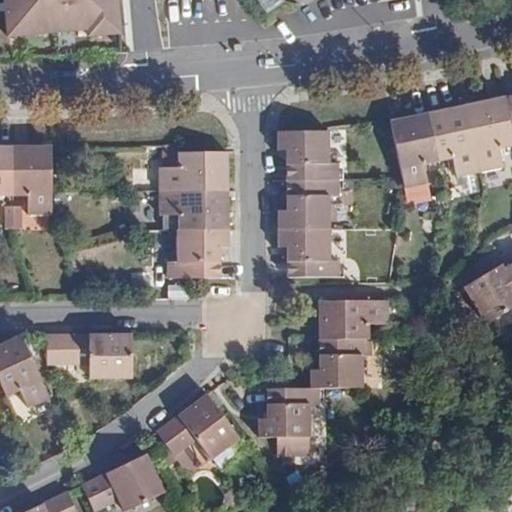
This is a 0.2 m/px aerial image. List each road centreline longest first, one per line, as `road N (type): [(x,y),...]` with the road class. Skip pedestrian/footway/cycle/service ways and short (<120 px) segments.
road 1 (residential): [(245,313),(192,375),(76,465),(0,503)]
road 2 (residential): [(257,292),(434,294),(511,249)]
road 3 (residential): [(0,314),(245,313)]
road 4 (residential): [(250,69),(257,292)]
road 5 (residential): [(250,69),(439,41)]
road 6 (residential): [(0,82),(149,78)]
